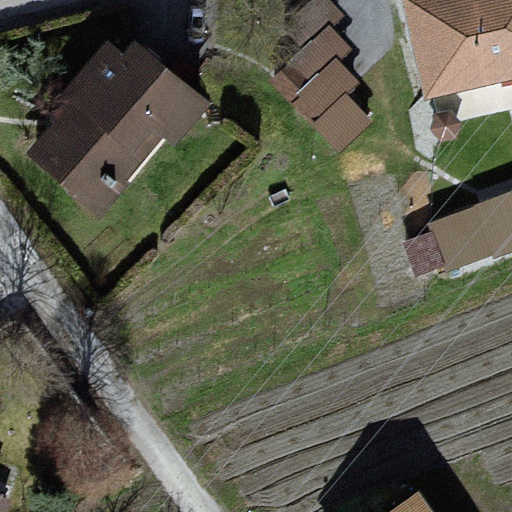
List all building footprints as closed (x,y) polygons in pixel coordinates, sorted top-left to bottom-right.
[(511,0),(391,0),(411,94),(511,73),(511,0)] [(340,138),(383,91),(310,24),(267,70),(340,138)] [(99,39),(17,153),(93,218),(154,138),(165,146),(196,104),(118,41),(108,49),(99,39)] [(511,179),(428,213),(448,264),(511,239),(511,179)] [(425,511),(408,487),(373,511),(425,511)]
